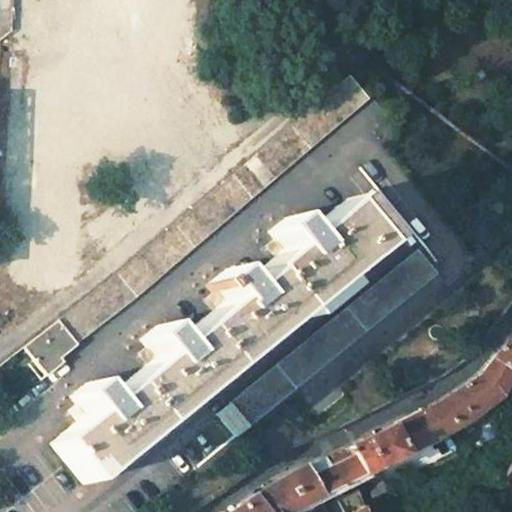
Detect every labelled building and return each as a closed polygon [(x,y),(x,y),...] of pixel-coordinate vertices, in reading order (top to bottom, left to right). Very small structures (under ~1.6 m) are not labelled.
[(146,86),(147,45),(64,42),(65,33),(24,32),(22,117),(13,117),(12,158),(135,162),(137,85),(146,86)] [(117,274),(22,348),(44,377),(60,365),(56,360),(135,297),(366,99),(365,98),(347,77),(117,274)] [(9,282),(67,283),(68,179),(10,179),(9,282)] [(48,444),(82,484),(372,247),(337,204),(300,235),(285,217),(267,232),(282,250),(257,270),(259,272),(241,287),(225,269),(209,282),(223,300),(171,344),(156,325),(139,339),(154,358),(101,401),(86,382),(69,397),(83,415),(48,444)] [(415,251),(212,416),(230,439),(433,273),(415,251)] [(390,425),(345,447),(359,476),(373,469),(455,428),(497,398),(511,371),(511,332),(491,359),(478,374),(441,401),(390,425)] [(317,497),(359,476),(345,447),(302,466),(317,497)] [(511,464),(496,494),(511,502),(511,464)] [(251,496),(228,511),(288,511),(317,497),(302,466),(283,476),(254,494),(251,496)] [(369,494),(369,497),(384,490),(380,482),(370,491),(369,494)] [(355,489),(320,506),(322,511),(352,511),(361,507),(355,489)]
